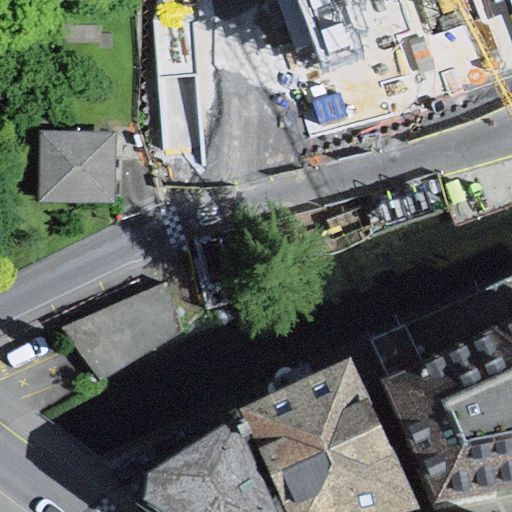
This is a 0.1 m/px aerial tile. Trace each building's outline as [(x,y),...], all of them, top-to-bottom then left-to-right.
[(253,0),(211,15),(211,69),(280,154),(426,111),(387,0),(253,0)] [(112,134),(41,134),(41,204),(112,204),(112,134)] [(511,283),(372,344),(391,390),(384,393),(434,511),(447,511),(511,499),(511,283)] [(165,287),(62,329),(101,385),(182,334),(165,287)] [(417,511),(351,369),(242,421),(281,511),(417,511)] [(142,478),(137,511),(281,511),(242,421),(142,478)]
